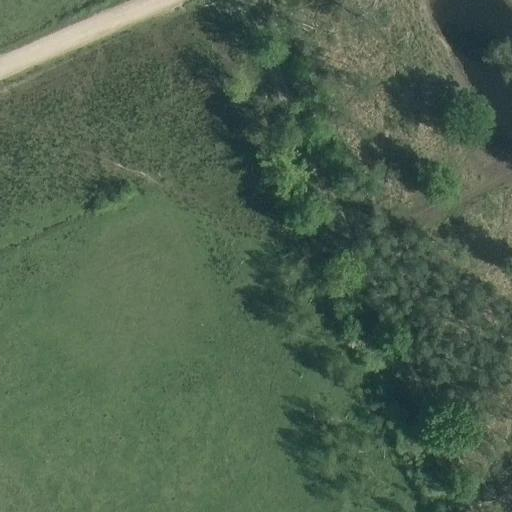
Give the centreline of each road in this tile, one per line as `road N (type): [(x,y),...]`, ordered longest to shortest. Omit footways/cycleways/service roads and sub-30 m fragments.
road 1 (track): [(465,511),(245,0)]
road 2 (track): [(146,0),(0,65)]
